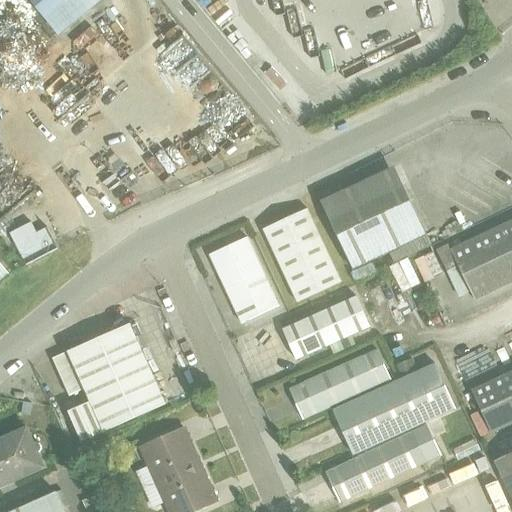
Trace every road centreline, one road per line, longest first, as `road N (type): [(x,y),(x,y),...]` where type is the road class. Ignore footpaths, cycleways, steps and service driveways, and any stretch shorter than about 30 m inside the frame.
road 1 (unclassified): [(156,237),(501,75)]
road 2 (unclassified): [(279,503),(156,237)]
road 3 (unclassified): [(0,364),(156,237)]
